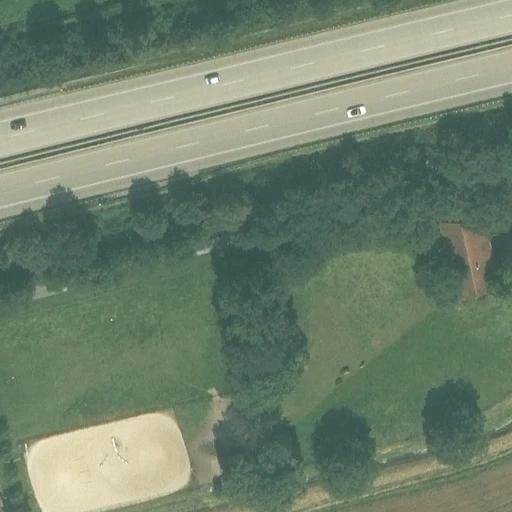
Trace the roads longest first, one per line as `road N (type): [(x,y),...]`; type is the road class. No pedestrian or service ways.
road 1 (residential): [(511,159),(380,179),(0,300)]
road 2 (motorway): [(0,192),(511,64)]
road 3 (motorway): [(511,6),(0,133)]
